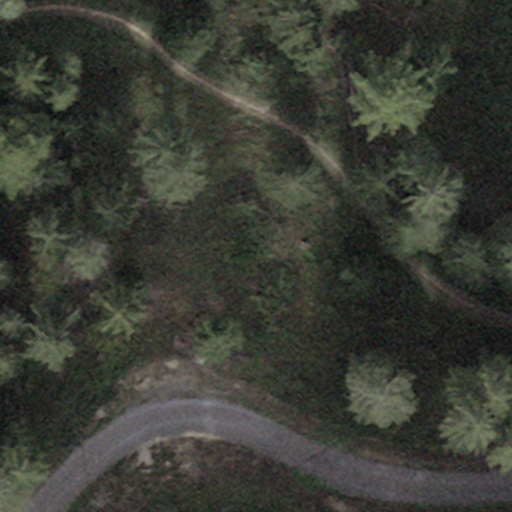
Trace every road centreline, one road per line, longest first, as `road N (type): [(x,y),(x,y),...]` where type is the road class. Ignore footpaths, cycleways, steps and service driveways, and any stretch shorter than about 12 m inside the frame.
road 1 (track): [(511,286),(269,113),(103,12),(64,3),(0,14)]
road 2 (track): [(511,488),(423,500),(220,418),(149,418),(33,511)]
